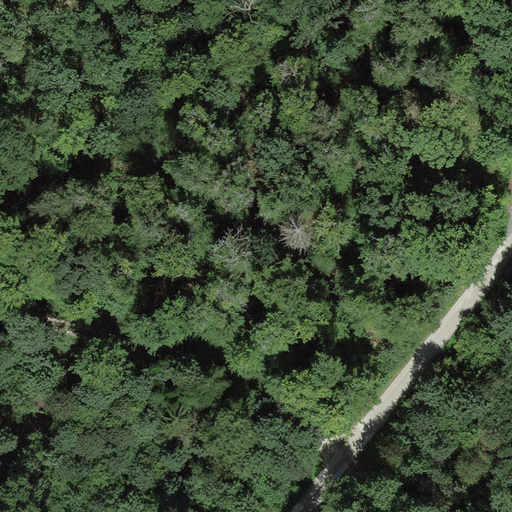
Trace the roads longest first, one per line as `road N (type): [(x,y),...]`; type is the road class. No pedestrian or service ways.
road 1 (track): [(0,304),(271,396),(350,448)]
road 2 (track): [(511,243),(304,511)]
road 3 (track): [(488,511),(376,483),(350,448)]
